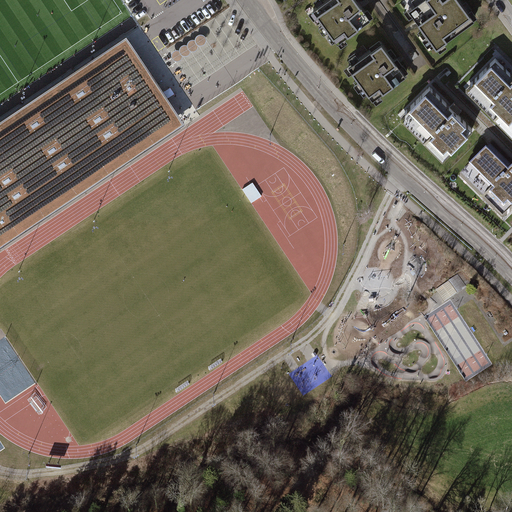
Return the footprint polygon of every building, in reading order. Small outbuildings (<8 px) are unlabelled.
[(367,19),(352,0),(326,0),(314,9),(336,41),(367,19)] [(473,19),(458,0),(420,0),(402,14),(430,51),(473,19)] [(226,30),(234,25),(226,13),(218,19),(226,30)] [(127,36),(0,120),(0,246),(185,124),(127,36)] [(401,72),(377,44),(350,67),(373,95),(401,72)] [(511,73),(494,56),(462,88),(511,137),(511,73)] [(471,130),(428,88),(399,117),(442,159),(471,130)] [(511,209),(511,170),(490,148),(460,177),(502,219),(511,209)] [(40,248),(163,170),(156,158),(140,168),(137,163),(46,220),(53,230),(36,241),(40,248)] [(462,271),(448,281),(456,293),(471,284),(462,271)] [(443,302),(456,293),(448,281),(435,290),(443,302)]
